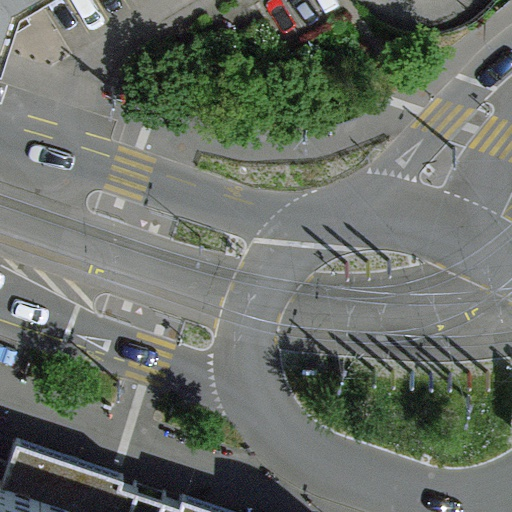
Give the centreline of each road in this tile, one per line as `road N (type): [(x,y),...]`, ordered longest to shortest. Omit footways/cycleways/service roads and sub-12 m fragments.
road 1 (secondary): [(315,224),(244,213),(0,140)]
road 2 (secondary): [(0,297),(255,401)]
road 3 (secondary): [(255,401),(283,441),(315,465),(464,511)]
road 4 (residential): [(511,49),(356,209)]
road 5 (secondary): [(315,224),(287,249),(261,302),(249,349),(255,401)]
road 6 (secondary): [(476,238),(427,218),(356,209)]
road 7 (residential): [(476,238),(474,192),(511,128)]
